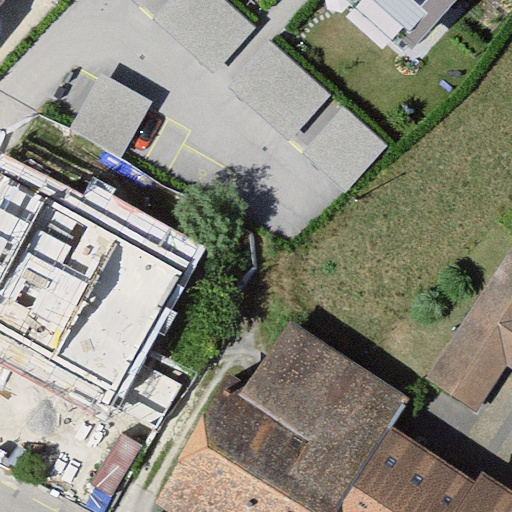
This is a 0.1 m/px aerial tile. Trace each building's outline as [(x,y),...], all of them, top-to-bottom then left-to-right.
[(0,0),(0,13),(10,0),(0,0)] [(158,0),(127,0),(146,15),(158,0)] [(265,26),(234,0),(188,0),(164,29),(222,77),(265,26)] [(467,0),(356,0),(418,55),(467,0)] [(343,92),(278,39),(237,90),(301,143),(343,92)] [(165,100),(117,75),(89,129),(124,147),(137,154),(165,100)] [(404,144),(354,107),(314,160),(364,197),(404,144)] [(23,169),(0,214),(0,344),(137,412),(217,251),(101,195),(96,205),(23,169)] [(511,264),(439,375),(481,403),(509,361),(511,362),(511,264)] [(412,404),(291,338),(257,399),(234,386),(168,507),(177,511),(352,511),(400,433),(412,404)] [(461,511),(481,482),(400,433),(352,511),(461,511)] [(511,511),(511,501),(481,482),(461,511),(511,511)]
